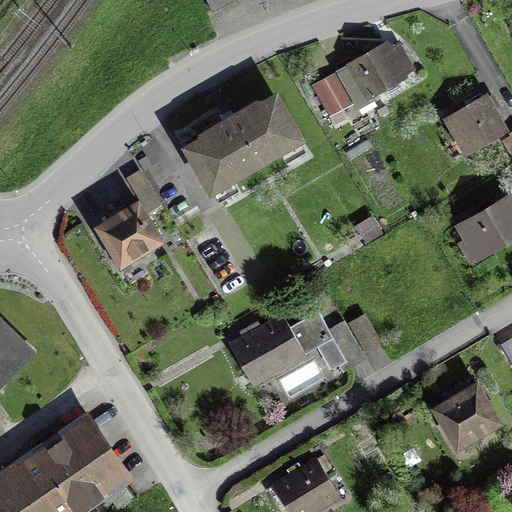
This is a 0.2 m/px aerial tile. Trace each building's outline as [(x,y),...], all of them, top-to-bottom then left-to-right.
[(207,0),(212,12),(239,0),(207,0)] [(392,44),(314,85),(330,115),(408,75),(392,44)] [(487,101),(451,120),(468,151),(504,132),(487,101)] [(272,102),(189,146),(213,191),(296,147),(272,102)] [(511,202),(510,199),(454,233),(473,264),(511,239),(511,202)] [(121,214),(94,229),(118,270),(160,246),(137,205),(121,214)] [(283,316),(229,344),(247,380),(329,339),(317,314),(289,328),(283,316)] [(372,318),(350,329),(363,353),(384,343),(372,318)] [(0,381),(27,354),(0,328),(0,381)] [(350,329),(329,339),(342,364),(363,353),(350,329)] [(511,347),(502,352),(511,370),(511,347)] [(482,388),(438,411),(458,446),(501,422),(482,388)] [(84,422),(0,480),(0,511),(73,511),(123,478),(84,422)] [(314,460),(272,484),(287,511),(312,511),(337,499),(314,460)]
